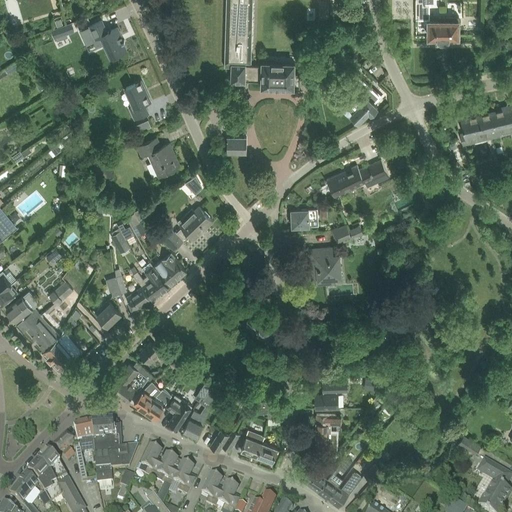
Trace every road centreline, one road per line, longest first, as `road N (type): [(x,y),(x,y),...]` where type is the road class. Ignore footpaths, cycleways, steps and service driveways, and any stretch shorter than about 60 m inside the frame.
road 1 (residential): [(250,225),(215,180),(137,0)]
road 2 (residential): [(80,398),(250,225)]
road 3 (unclassified): [(80,398),(288,481)]
road 4 (residential): [(288,481),(292,390),(279,266)]
road 5 (residential): [(273,203),(334,147),(413,108)]
road 6 (residential): [(413,108),(442,173),(511,227)]
